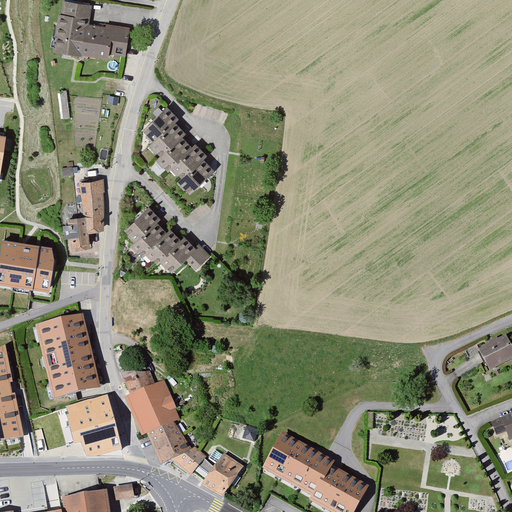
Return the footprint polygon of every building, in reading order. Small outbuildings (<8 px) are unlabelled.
[(93,5),(63,1),(55,53),(108,61),(109,55),(126,57),(130,29),(91,23),(93,5)] [(182,126),(165,109),(146,128),(156,138),(147,147),(157,157),(154,160),(165,170),(170,165),(183,178),(180,181),(193,194),(215,172),(203,161),(208,156),(180,128),(182,126)] [(9,138),(0,137),(0,177),(4,178),(9,138)] [(102,180),(80,184),(84,217),(67,219),(73,253),(92,250),(90,234),(104,231),(102,180)] [(166,216),(149,199),(128,219),(138,231),(129,240),(139,251),(147,244),(169,267),(183,253),(195,267),(207,255),(173,219),(163,229),(158,224),(166,216)] [(53,249),(3,240),(0,256),(0,284),(50,293),(53,249)] [(83,313),(35,325),(53,399),(101,386),(83,313)] [(511,346),(505,334),(478,350),(490,370),(511,357),(511,346)] [(5,345),(0,347),(0,441),(26,436),(5,345)] [(150,371),(120,372),(130,394),(156,383),(150,371)] [(156,383),(130,394),(124,397),(142,436),(147,433),(177,421),(181,419),(164,379),(156,383)] [(123,449),(107,394),(66,406),(69,414),(66,414),(74,444),(81,442),(87,456),(96,457),(123,449)] [(511,412),(491,421),(497,434),(506,430),(510,439),(511,438),(511,412)] [(177,421),(147,433),(161,463),(170,459),(189,450),(177,421)] [(257,430),(247,427),(244,437),(254,440),(257,430)] [(332,461),(283,435),(266,466),(316,493),(313,498),(337,511),(352,511),(367,486),(329,465),(332,461)] [(189,450),(170,459),(190,476),(207,456),(196,447),(189,450)] [(243,465),(223,453),(203,485),(223,498),(243,465)] [(130,484),(113,488),(116,500),(133,496),(130,484)] [(110,511),(107,490),(62,498),(64,511),(110,511)]
